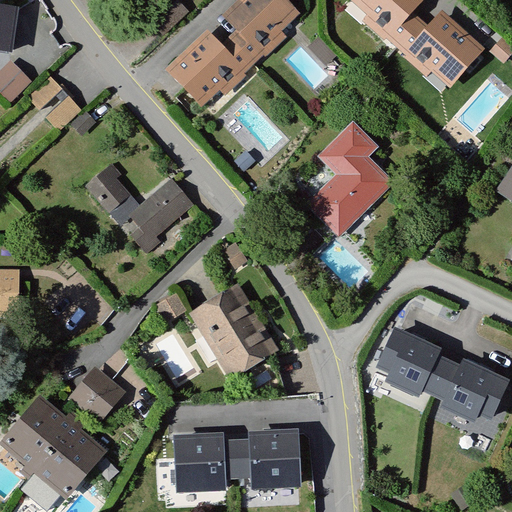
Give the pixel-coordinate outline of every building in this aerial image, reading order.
[(181,0),(169,0),(151,12),(163,30),(190,13),(181,0)] [(165,77),(201,116),(299,24),(276,0),(248,0),(220,27),(233,41),(218,55),(204,41),(165,77)] [(417,0),(353,0),(348,8),(454,95),(485,57),(441,21),(429,35),(414,22),(426,7),(417,0)] [(19,8),(0,4),(0,50),(12,52),(19,8)] [(31,89),(9,67),(0,76),(0,100),(10,110),(31,89)] [(81,117),(49,84),(28,105),(40,118),(60,99),(67,106),(47,126),(59,138),(81,117)] [(81,142),(94,129),(85,119),(71,132),(81,142)] [(337,173),(307,204),(341,237),(381,197),(356,171),(380,147),(354,121),(319,155),(337,173)] [(511,164),(490,200),(511,214),(511,164)] [(110,168),(85,193),(118,230),(129,223),(137,236),(129,243),(143,257),(196,217),(167,183),(139,208),(110,168)] [(0,326),(19,326),(19,276),(0,275),(0,326)] [(278,360),(234,292),(188,321),(232,389),(278,360)] [(160,303),(170,318),(185,308),(175,293),(160,303)] [(390,374),(387,382),(421,398),(444,349),(397,327),(378,368),(390,374)] [(511,381),(511,380),(465,358),(442,408),(476,424),(480,416),(493,422),(511,381)] [(94,375),(68,407),(101,433),(127,401),(94,375)] [(109,454),(41,397),(0,445),(0,446),(68,503),(109,454)] [(205,511),(218,460),(164,447),(147,511),(205,511)]
